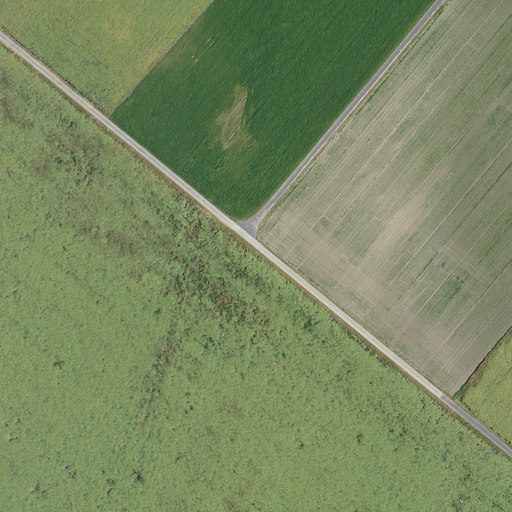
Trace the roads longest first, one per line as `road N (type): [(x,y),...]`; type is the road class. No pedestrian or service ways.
road 1 (track): [(0,34),(511,453)]
road 2 (track): [(442,0),(246,235)]
